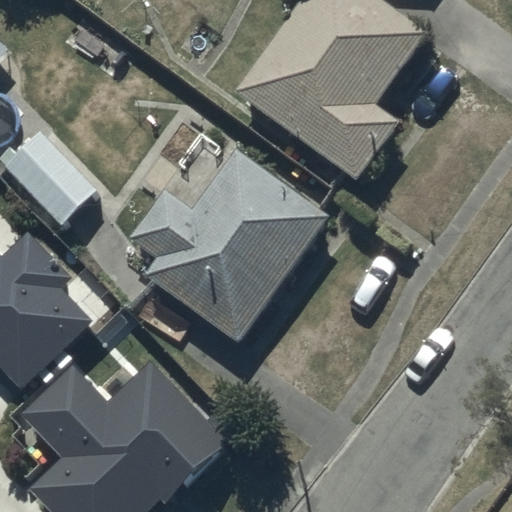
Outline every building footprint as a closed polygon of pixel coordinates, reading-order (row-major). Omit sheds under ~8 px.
[(365,0),(320,0),(241,110),(365,200),(407,141),(382,123),(403,94),(408,98),(439,54),(365,0)] [(134,61),(83,24),(65,48),(116,85),(134,61)] [(0,47),(0,78),(15,64),(0,47)] [(13,177),(10,180),(65,238),(102,203),(48,145),(24,168),(16,160),(5,170),(13,177)] [(164,276),(152,292),(245,361),(338,235),(245,166),(200,227),(173,207),(137,256),(164,276)] [(0,190),(0,218),(14,206),(0,190)] [(0,365),(0,511),(113,511),(145,483),(95,430),(78,447),(0,365)]
